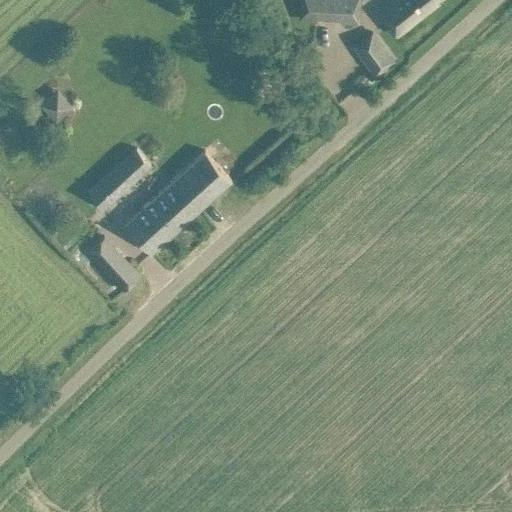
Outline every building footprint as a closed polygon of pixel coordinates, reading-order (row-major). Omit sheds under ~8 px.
[(301,0),(300,18),(318,19),(318,17),(337,18),(337,20),(357,22),(357,0),(301,0)] [(392,0),(379,11),(396,33),(437,0),(392,0)] [(372,27),(352,44),(369,64),(362,70),(371,80),(397,58),(372,27)] [(59,86),(42,90),(46,110),(64,106),(59,86)] [(137,146),(88,191),(103,207),(151,162),(137,146)] [(125,221),(152,251),(232,178),(205,149),(125,221)] [(122,254),(106,269),(124,289),(140,274),(122,254)]
